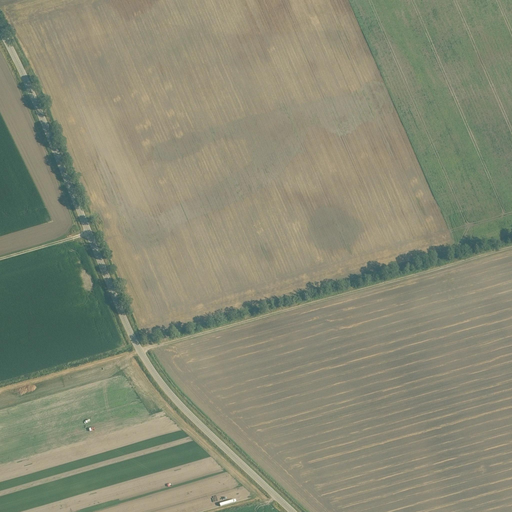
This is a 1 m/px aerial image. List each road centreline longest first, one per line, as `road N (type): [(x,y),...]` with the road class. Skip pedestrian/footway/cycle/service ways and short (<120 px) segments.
road 1 (tertiary): [(295,511),(174,398),(141,350),(0,24)]
road 2 (track): [(141,350),(511,245)]
